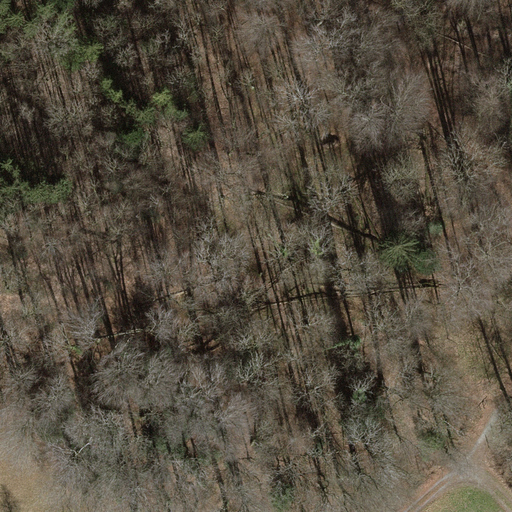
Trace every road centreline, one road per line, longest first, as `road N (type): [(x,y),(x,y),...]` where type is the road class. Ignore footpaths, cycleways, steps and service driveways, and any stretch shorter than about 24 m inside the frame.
road 1 (track): [(511,397),(477,459),(398,511)]
road 2 (track): [(419,98),(511,216)]
